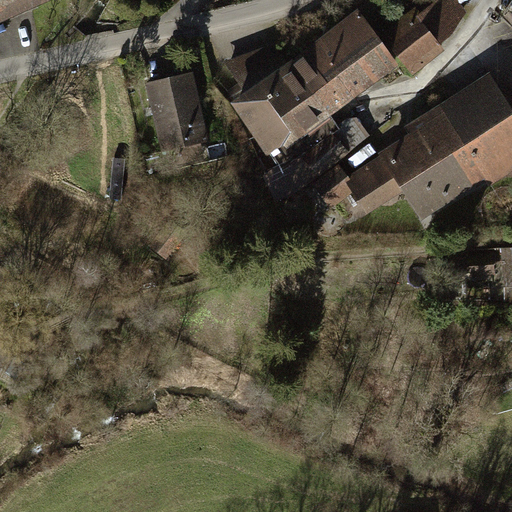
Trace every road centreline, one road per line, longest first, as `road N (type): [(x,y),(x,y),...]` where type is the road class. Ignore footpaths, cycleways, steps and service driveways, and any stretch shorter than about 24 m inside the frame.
road 1 (tertiary): [(0,71),(171,32)]
road 2 (residential): [(490,0),(424,83),(365,111)]
road 3 (tertiary): [(171,32),(303,0)]
